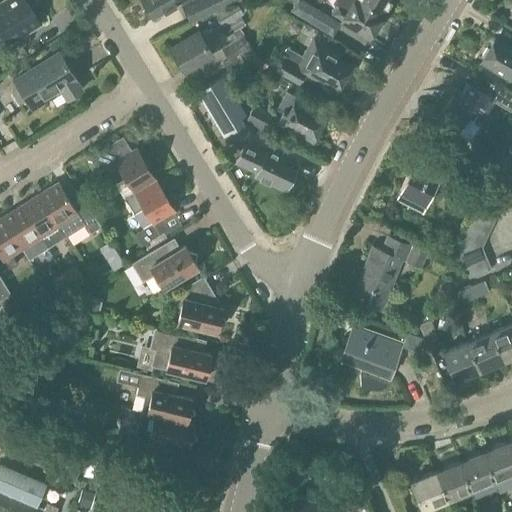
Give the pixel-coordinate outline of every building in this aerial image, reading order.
[(0,46),(8,41),(10,45),(25,35),(23,32),(39,22),(25,0),(9,0),(10,0),(0,6),(0,46)] [(194,0),(141,0),(146,7),(142,11),(147,19),(152,18),(153,20),(181,4),(182,6),(194,0)] [(194,0),(182,6),(181,7),(189,24),(239,0),(194,0)] [(369,38),(382,17),(354,0),(333,0),(332,3),(336,6),(331,14),(341,21),(369,38)] [(354,0),(382,17),(383,14),(382,14),(390,0),(354,0)] [(242,14),(235,3),(215,15),(221,27),(242,14)] [(302,19),(332,38),(340,25),(311,6),(302,19)] [(212,55),(198,32),(170,49),(184,72),(212,55)] [(249,48),(242,37),(221,49),(228,60),(222,63),(227,72),(230,70),(235,77),(247,69),(244,63),(248,60),(251,55),(248,49),(249,48)] [(271,71),(298,85),(305,73),(336,90),(342,80),(344,80),(349,72),(347,71),(350,67),(337,59),(341,52),(312,37),(296,66),(278,57),(271,71)] [(511,48),(496,38),(482,61),(511,80),(511,48)] [(81,90),(75,80),(58,53),(14,81),(31,108),(49,96),(56,106),(81,90)] [(196,92),(227,144),(247,132),(240,119),(245,116),(242,112),(251,107),(234,79),(226,84),(222,77),(196,92)] [(436,122),(457,134),(466,139),(472,138),(479,126),(473,122),(488,96),(468,83),(459,98),(453,95),(436,122)] [(315,135),(318,136),(326,121),(323,120),(324,117),(295,102),(288,115),(282,112),(277,122),(312,141),(315,135)] [(254,104),(245,122),(268,134),(277,116),(268,112),(254,104)] [(246,144),(236,163),(256,173),(255,176),(284,190),(288,182),(291,183),(295,174),(293,173),(297,164),(267,151),(266,153),(246,144)] [(116,162),(135,193),(155,180),(136,149),(119,159),(112,149),(91,162),(98,173),(116,162)] [(417,157),(395,198),(422,213),(444,171),(417,157)] [(511,198),(511,191),(506,175),(486,183),(504,202),(511,198)] [(155,180),(135,193),(126,198),(135,213),(144,208),(153,223),(135,234),(142,245),(163,232),(157,222),(174,212),(155,180)] [(480,190),(470,181),(460,193),(469,202),(480,190)] [(58,182),(39,194),(58,224),(66,237),(85,225),(90,234),(101,227),(86,204),(75,210),(58,182)] [(485,183),(476,203),(498,213),(504,202),(486,183),(485,183)] [(58,224),(39,194),(21,205),(40,235),(47,248),(66,237),(58,224)] [(498,213),(476,203),(471,215),(493,225),(498,213)] [(40,235),(21,205),(3,217),(21,247),(29,260),(47,248),(40,235)] [(471,215),(466,226),(487,236),(493,225),(471,215)] [(10,254),(21,247),(3,217),(0,218),(0,254),(9,269),(17,264),(10,254)] [(482,248),(487,236),(466,226),(456,247),(456,248),(482,248)] [(405,261),(411,246),(387,237),(382,251),(373,247),(352,298),(380,309),(401,259),(405,261)] [(100,247),(105,255),(114,249),(109,241),(100,247)] [(412,245),(411,246),(405,261),(421,267),(427,250),(412,245)] [(184,246),(165,258),(158,247),(131,264),(142,282),(156,273),(165,287),(197,268),(193,261),(195,254),(188,252),(184,246)] [(456,248),(465,268),(487,260),(482,248),(456,248)] [(491,270),(487,260),(465,268),(469,279),(491,270)] [(74,265),(62,273),(73,289),(85,282),(74,265)] [(51,280),(60,294),(61,297),(66,294),(73,289),(62,273),(51,280)] [(0,300),(11,294),(0,275),(0,300)] [(217,325),(223,321),(220,315),(222,308),(203,276),(170,296),(177,306),(180,307),(177,323),(216,332),(217,325)] [(436,310),(449,304),(440,282),(431,298),(436,310)] [(472,286),(477,298),(488,293),(483,282),(472,286)] [(477,298),(472,286),(459,292),(464,303),(477,298)] [(87,310),(89,300),(78,297),(76,307),(87,310)] [(25,318),(24,316),(20,309),(9,316),(13,323),(14,325),(25,318)] [(68,327),(86,331),(90,315),(74,311),(67,309),(65,318),(70,319),(68,327)] [(430,319),(418,324),(429,350),(440,345),(430,319)] [(343,360),(362,366),(359,372),(361,389),(381,387),(384,386),(386,384),(387,380),(402,339),(401,338),(400,342),(354,326),(356,322),(354,322),(340,363),(341,364),(343,360)] [(491,332),(503,362),(511,358),(511,323),(511,324),(491,332)] [(204,379),(206,371),(212,368),(208,362),(210,354),(188,349),(191,337),(154,328),(149,349),(155,350),(151,366),(167,370),(204,379)] [(466,342),(479,372),(503,362),(491,332),(466,342)] [(417,349),(419,342),(422,343),(423,340),(405,333),(400,347),(406,349),(407,346),(417,349)] [(479,372),(466,342),(443,352),(455,382),(479,372)] [(140,411),(156,415),(185,423),(187,415),(193,412),(189,406),(191,399),(169,393),(172,381),(141,374),(135,395),(143,397),(140,411)] [(46,402),(66,408),(69,398),(49,392),(46,402)] [(193,424),(185,423),(156,415),(140,411),(134,437),(139,438),(136,450),(162,456),(165,444),(187,449),(189,442),(195,438),(191,432),(193,424)] [(511,459),(505,443),(482,452),(494,482),(499,494),(511,488),(511,459)] [(117,452),(100,444),(95,457),(112,465),(117,452)] [(458,462),(470,492),(494,482),(482,452),(458,462)] [(435,472),(447,501),(470,492),(458,462),(435,472)] [(1,464),(0,466),(0,492),(39,511),(50,487),(1,464)] [(112,476),(98,469),(93,480),(108,487),(107,488),(126,496),(130,485),(112,477),(112,476)] [(447,501),(435,472),(410,482),(422,511),(447,501)] [(293,496),(289,511),(330,511),(332,505),(320,502),(322,493),(306,489),(304,498),(293,496)] [(163,511),(137,500),(131,511),(163,511)] [(55,511),(57,508),(46,503),(42,511),(55,511)]
